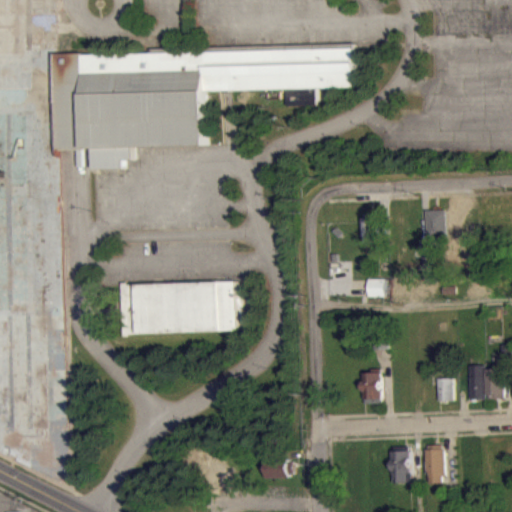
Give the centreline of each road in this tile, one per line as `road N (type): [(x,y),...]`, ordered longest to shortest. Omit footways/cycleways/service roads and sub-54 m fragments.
road 1 (residential): [(408,0),(414,51),(399,81),(373,107),(286,141),(255,172),(252,190),(280,300),(269,339),(250,364),(139,441),(96,511)]
road 2 (residential): [(312,192),(316,511)]
road 3 (residential): [(312,192),(511,182)]
road 4 (residential): [(315,421),(511,414)]
